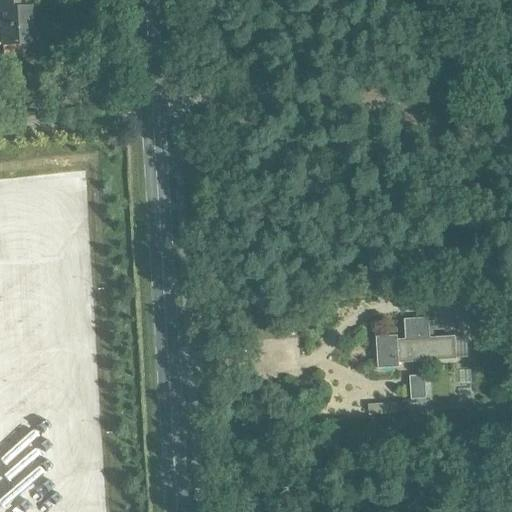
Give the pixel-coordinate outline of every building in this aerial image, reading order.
[(0,0),(0,27),(31,25),(30,7),(19,8),(18,0),(0,0)] [(0,27),(0,45),(3,45),(32,44),(31,25),(0,27)] [(490,293),(467,294),(467,306),(490,304),(490,293)] [(397,337),(378,338),(379,369),(399,368),(399,362),(456,359),(455,339),(430,340),(429,319),(418,320),(406,321),(405,321),(406,340),(397,341),(397,337)] [(410,376),(411,400),(428,399),(426,375),(410,376)] [(408,403),(399,403),(400,414),(409,413),(408,403)]
